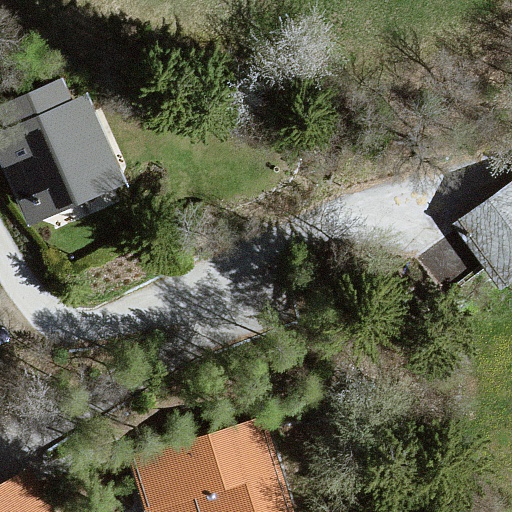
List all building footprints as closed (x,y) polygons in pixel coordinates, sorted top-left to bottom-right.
[(0,95),(0,117),(80,84),(72,65),(0,95)] [(125,181),(86,91),(0,128),(0,165),(26,225),(125,181)] [(511,177),(458,217),(504,278),(511,272),(511,177)] [(296,511),(265,409),(125,452),(143,511),(296,511)] [(52,511),(27,467),(0,481),(0,511),(52,511)]
